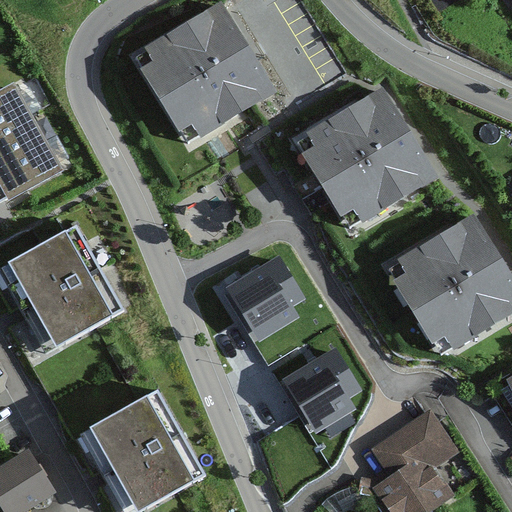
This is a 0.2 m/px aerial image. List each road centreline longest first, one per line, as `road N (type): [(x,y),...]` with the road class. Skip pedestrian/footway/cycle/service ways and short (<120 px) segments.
road 1 (residential): [(511,501),(456,409),(440,394),(385,379),(297,238),(268,236),(167,286)]
road 2 (residential): [(127,0),(86,38),(80,79),(167,286)]
road 3 (residential): [(167,286),(263,511)]
road 4 (residential): [(511,109),(392,53),(335,0)]
road 5 (residential): [(0,336),(88,511)]
